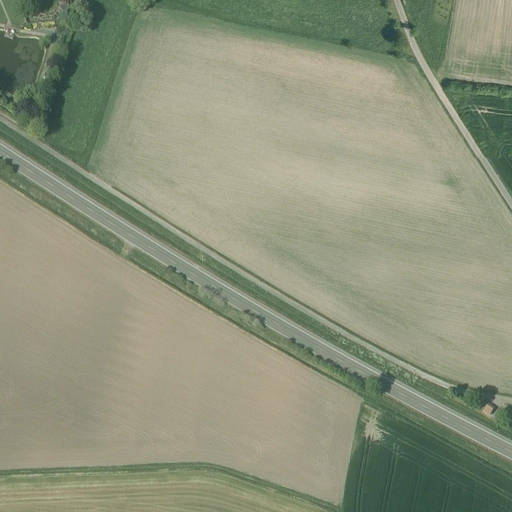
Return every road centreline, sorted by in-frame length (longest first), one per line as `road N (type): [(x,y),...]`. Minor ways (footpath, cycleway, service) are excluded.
road 1 (secondary): [(511,452),(214,288),(0,153)]
road 2 (unclassified): [(0,119),(326,326),(464,394),(511,401)]
road 3 (unclassified): [(511,206),(423,65),(395,0)]
